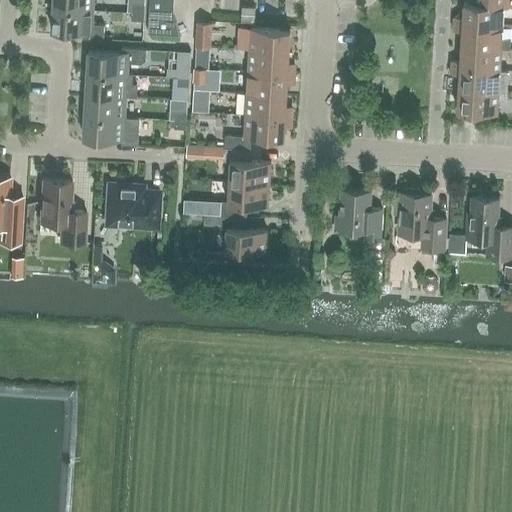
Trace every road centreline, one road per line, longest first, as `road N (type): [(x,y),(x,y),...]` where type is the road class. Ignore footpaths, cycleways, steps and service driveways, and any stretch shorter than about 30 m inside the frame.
road 1 (residential): [(511,163),(340,152),(321,141)]
road 2 (residential): [(54,149),(56,48),(10,46)]
road 3 (residential): [(321,141),(315,132),(325,0)]
